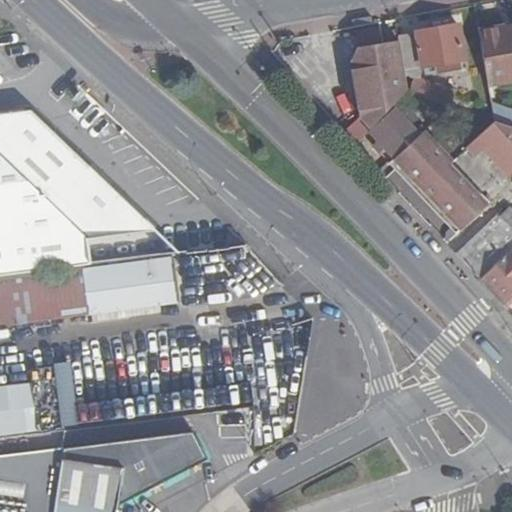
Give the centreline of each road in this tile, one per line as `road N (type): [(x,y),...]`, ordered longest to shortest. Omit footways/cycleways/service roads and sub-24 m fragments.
road 1 (primary): [(511,366),(164,22)]
road 2 (primary): [(248,190),(470,378)]
road 3 (primary): [(32,0),(248,190)]
road 4 (unclassified): [(248,190),(347,315),(389,423)]
road 5 (unknown): [(40,85),(160,215),(189,216),(248,190)]
road 6 (unclassified): [(389,423),(236,511)]
